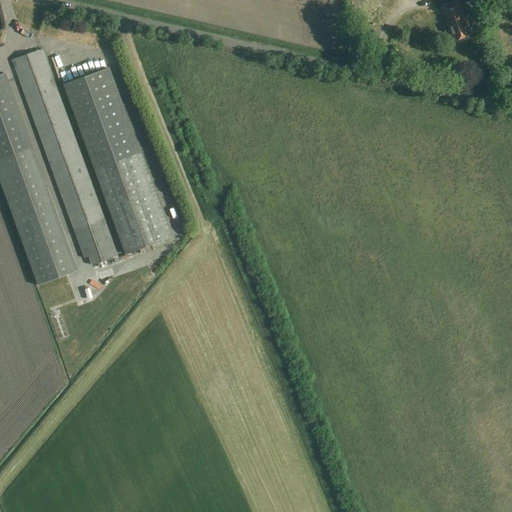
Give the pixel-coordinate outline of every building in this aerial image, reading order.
[(385,0),(354,0),(365,28),(381,22),(375,6),(386,2),(385,0)] [(432,0),(436,8),(440,7),(450,36),(453,35),(455,41),(470,36),(464,18),(466,18),(461,2),(468,0),(432,0)] [(483,5),(484,15),(494,13),(492,4),(483,5)] [(119,256),(43,49),(12,60),(84,258),(89,257),(92,265),(119,256)] [(168,239),(106,69),(64,84),(126,254),(168,239)] [(76,271),(32,149),(4,73),(0,74),(0,179),(38,285),(76,271)] [(121,78),(124,91),(130,89),(127,77),(121,78)]
